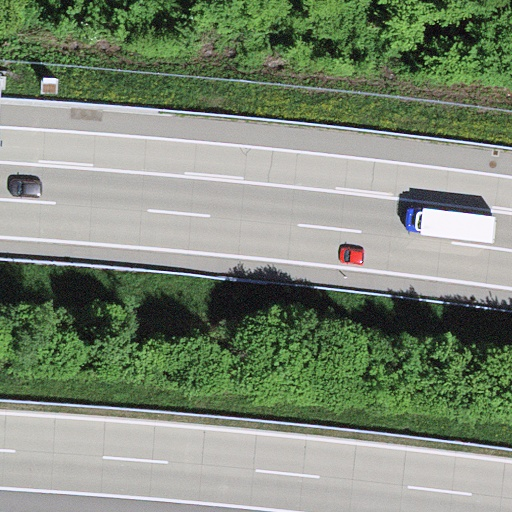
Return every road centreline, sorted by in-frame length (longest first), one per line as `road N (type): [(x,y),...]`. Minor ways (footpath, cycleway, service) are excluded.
road 1 (motorway): [(511,250),(0,199)]
road 2 (motorway): [(0,453),(511,501)]
